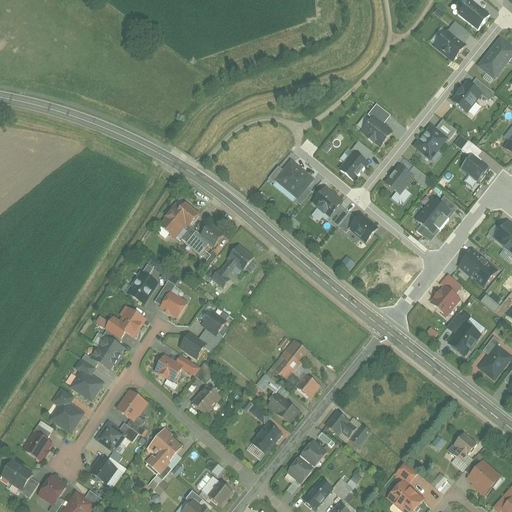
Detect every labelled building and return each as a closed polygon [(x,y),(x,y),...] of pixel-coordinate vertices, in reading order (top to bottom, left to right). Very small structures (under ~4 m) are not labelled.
[(492,18),(471,0),(470,0),(457,15),(479,34),(492,18)] [(444,19),(450,7),(441,3),(439,8),(441,9),(437,16),(444,19)] [(468,48),(448,32),(435,48),(456,64),(468,48)] [(511,61),(511,47),(500,39),(478,67),(497,81),(511,61)] [(482,94),(465,82),(451,101),(468,113),(482,94)] [(394,133),(375,117),(361,133),(381,149),(394,133)] [(448,138),(432,125),(414,149),(430,161),(448,138)] [(463,136),(457,144),(465,150),(471,142),(463,136)] [(369,165),(353,152),(339,171),(355,183),(369,165)] [(490,169),(473,156),(462,170),(478,183),(490,169)] [(315,178),(292,160),(276,181),(299,199),(315,178)] [(414,177),(398,165),(385,184),(402,195),(414,177)] [(344,204),(326,188),(312,203),(330,219),(344,204)] [(451,212),(434,199),(417,221),(435,234),(451,212)] [(158,226),(175,239),(186,225),(189,228),(199,216),(184,204),(179,209),(175,206),(158,226)] [(380,229),(362,214),(348,231),(366,246),(380,229)] [(511,224),(507,220),(492,238),(511,253),(511,224)] [(200,237),(213,247),(223,234),(210,224),(200,237)] [(236,267),(241,271),(251,258),(239,248),(212,281),(223,290),(231,280),(227,277),(236,267)] [(457,269),(482,291),(498,273),(473,251),(457,269)] [(351,271),(358,264),(349,257),(343,264),(351,271)] [(126,296),(144,307),(157,285),(139,274),(126,296)] [(443,286),(455,295),(461,288),(448,277),(441,285),(443,286)] [(154,303),(161,308),(169,294),(174,287),(167,283),(154,303)] [(455,295),(443,286),(429,305),(445,318),(460,299),(455,295)] [(160,309),(176,320),(186,305),(169,294),(161,308),(160,309)] [(486,297),(481,303),(494,314),(500,308),(486,297)] [(124,334),(133,340),(144,322),(125,309),(117,321),(111,318),(103,330),(106,331),(120,341),(124,334)] [(206,330),(216,336),(217,335),(225,324),(211,314),(202,327),(206,330)] [(448,346),(464,359),(486,331),(464,314),(461,318),(458,315),(447,330),(455,337),(448,346)] [(437,341),(440,333),(432,329),(428,337),(437,341)] [(206,330),(197,343),(204,347),(203,349),(210,354),(221,338),(217,335),(216,336),(206,330)] [(104,337),(118,347),(121,342),(120,341),(106,331),(102,336),(104,337)] [(110,373),(125,351),(118,347),(104,337),(89,359),(97,365),(110,373)] [(179,351),(195,361),(203,349),(204,347),(197,343),(188,337),(179,351)] [(272,371),(286,381),(291,375),(308,353),(294,343),(272,371)] [(511,357),(511,356),(497,345),(480,368),(495,380),(511,357)] [(80,360),(94,369),(97,365),(89,359),(84,355),(80,360)] [(180,357),(174,366),(180,370),(194,379),(195,377),(200,369),(180,357)] [(174,366),(163,359),(154,374),(171,384),(180,370),(174,366)] [(81,371),(89,376),(94,369),(80,360),(74,370),(79,374),(81,371)] [(200,369),(195,377),(205,386),(216,373),(203,364),(200,369)] [(91,403),(103,385),(89,376),(81,371),(79,374),(69,389),(91,403)] [(267,387),(273,392),(278,386),(265,375),(256,386),(263,392),(267,387)] [(284,384),(308,402),(319,387),(304,375),(299,382),(291,375),(284,384)] [(191,405),(205,417),(218,401),(204,389),(191,405)] [(63,401),(70,406),(74,399),(60,390),(51,403),(58,408),(63,401)] [(130,421),(133,423),(137,418),(147,405),(129,392),(116,411),(130,421)] [(266,408),(288,426),(298,414),(276,396),(266,408)] [(70,435),(83,415),(70,406),(63,401),(58,408),(49,422),(70,435)] [(249,412),(264,424),(269,418),(254,406),(249,412)] [(324,428),(336,438),(340,433),(348,439),(356,430),(336,414),(324,428)] [(130,421),(126,427),(138,436),(140,438),(145,431),(140,428),(144,423),(137,418),(133,423),(130,421)] [(119,431),(109,423),(95,441),(113,454),(125,439),(127,436),(119,431)] [(250,444),(265,456),(282,436),(267,424),(250,444)] [(123,425),(119,431),(127,436),(125,439),(131,444),(138,436),(126,427),(123,425)] [(33,433),(45,441),(50,435),(37,426),(33,433)] [(371,434),(361,426),(349,441),(359,449),(371,434)] [(146,465),(158,475),(165,466),(175,455),(181,448),(170,438),(172,436),(164,430),(148,449),(155,454),(146,465)] [(21,451),(39,464),(52,445),(45,441),(33,433),(21,451)] [(321,439),(334,448),(338,443),(325,434),(321,439)] [(466,457),(475,446),(462,435),(448,453),(455,458),(462,463),(466,457)] [(434,444),(440,450),(448,443),(441,436),(434,444)] [(297,459),(312,471),(324,455),(310,443),(297,459)] [(180,460),(175,455),(165,466),(158,475),(156,477),(162,482),(180,460)] [(472,462),(466,457),(462,463),(455,458),(450,464),(462,474),(463,472),(472,462)] [(463,472),(468,477),(480,463),(475,458),(472,462),(463,472)] [(109,459),(105,464),(115,471),(113,474),(120,479),(126,470),(109,459)] [(285,474),(300,485),(312,471),(297,459),(285,474)] [(105,464),(99,460),(88,475),(105,486),(113,474),(115,471),(105,464)] [(0,477),(0,479),(20,493),(29,479),(32,476),(10,462),(0,477)] [(471,487),(483,498),(501,479),(481,462),(480,463),(468,477),(465,480),(472,486),(471,487)] [(401,482),(407,487),(417,476),(403,465),(394,475),(401,482)] [(221,466),(215,473),(220,477),(226,469),(221,466)] [(51,507),(51,508),(57,499),(66,487),(51,476),(37,497),(51,507)] [(442,492),(452,484),(445,476),(439,481),(442,484),(438,487),(442,492)] [(206,497),(218,483),(212,478),(200,492),(206,497)] [(38,485),(29,479),(20,493),(20,494),(29,500),(38,485)] [(340,481),(331,492),(337,497),(346,486),(340,481)] [(391,511),(413,511),(423,501),(407,487),(401,482),(386,499),(393,505),(389,510),(391,511)] [(206,497),(220,509),(232,495),(218,483),(206,497)] [(346,486),(337,497),(343,502),(352,490),(346,486)] [(511,511),(511,487),(493,509),(496,511),(511,511)] [(304,504),(313,511),(314,511),(326,498),(316,489),(304,504)] [(89,492),(83,500),(93,506),(98,510),(103,501),(89,492)] [(62,511),(89,511),(93,506),(83,500),(74,494),(62,511)] [(192,501),(205,511),(208,511),(211,509),(194,496),(191,500),(192,501)] [(56,511),(63,503),(57,499),(51,508),(51,507),(47,511),(56,511)] [(205,511),(192,501),(183,511),(205,511)]
